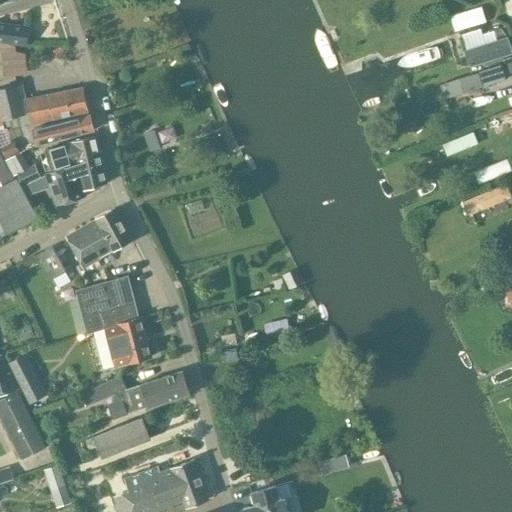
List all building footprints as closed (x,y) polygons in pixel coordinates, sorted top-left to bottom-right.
[(30,26),(0,22),(0,42),(27,46),(30,26)] [(511,34),(471,48),(477,65),(511,54),(511,34)] [(16,51),(15,46),(0,43),(0,80),(6,80),(5,77),(28,75),(26,54),(16,51)] [(448,97),(510,78),(506,63),(444,82),(448,97)] [(84,88),(49,96),(48,93),(25,98),(22,84),(0,89),(0,120),(2,121),(3,129),(30,124),(30,125),(54,120),(53,118),(89,111),(84,88)] [(90,115),(46,127),(45,125),(31,128),(36,146),(50,143),(50,141),(94,130),(90,115)] [(478,132),(443,140),(446,153),(481,144),(478,132)] [(96,136),(72,141),(44,150),(45,152),(40,153),(45,170),(50,169),(51,172),(78,163),(75,155),(99,148),(96,136)] [(0,148),(6,158),(19,151),(14,141),(0,148)] [(78,163),(51,172),(50,173),(62,209),(87,195),(85,189),(107,183),(99,148),(75,155),(78,163)] [(39,218),(18,178),(14,180),(0,154),(0,230),(2,235),(39,218)] [(511,161),(511,160),(471,168),(474,180),(511,172),(511,161)] [(35,164),(17,173),(23,185),(41,177),(35,164)] [(27,195),(40,190),(37,179),(23,185),(22,186),(27,195)] [(476,214),(511,197),(511,187),(509,181),(469,199),(476,214)] [(132,240),(115,209),(96,219),(97,221),(68,237),(85,267),(100,258),(100,257),(132,240)] [(68,271),(53,246),(38,255),(52,280),(53,279),(58,287),(70,281),(66,272),(68,271)] [(88,333),(105,329),(115,367),(130,363),(129,362),(151,356),(141,318),(140,318),(129,275),(76,290),(88,333)] [(19,375),(32,401),(39,398),(44,395),(31,369),(25,372),(19,375)] [(7,373),(0,375),(0,395),(16,391),(10,372),(7,373)] [(121,376),(81,393),(87,407),(120,393),(122,400),(127,415),(150,407),(189,394),(190,394),(183,372),(143,384),(127,389),(121,376)] [(0,399),(0,416),(22,460),(46,447),(18,391),(0,399)] [(149,414),(94,436),(105,461),(159,438),(149,414)] [(159,471),(158,467),(126,479),(125,479),(130,491),(130,492),(137,511),(172,511),(187,506),(209,498),(194,460),(173,468),(160,473),(159,471)] [(57,465),(44,469),(50,488),(63,484),(57,465)] [(255,506),(245,509),(245,511),(288,511),(285,498),(280,499),(278,490),(270,492),(252,497),(255,506)]
